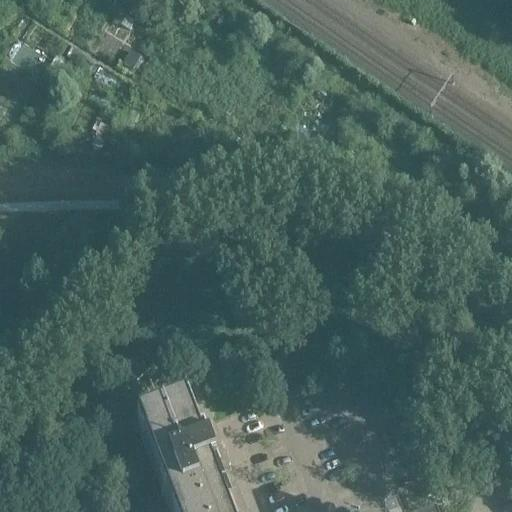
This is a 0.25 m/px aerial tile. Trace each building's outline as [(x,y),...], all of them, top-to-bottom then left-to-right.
[(86,0),(83,6),(94,12),(100,0),(86,0)] [(135,25),(126,19),(121,27),(130,33),(135,25)] [(71,47),(65,56),(71,61),(77,52),(71,47)] [(142,60),(130,52),(122,64),(134,72),(142,60)] [(73,64),(62,58),(57,67),(68,73),(73,64)] [(62,80),(52,75),(45,87),(55,93),(62,80)] [(143,112),(130,106),(120,127),(132,133),(143,112)] [(377,121),(366,115),(360,124),(371,130),(377,121)] [(110,130),(101,126),(93,148),(102,151),(110,130)] [(202,135),(182,126),(174,144),(189,151),(191,147),(195,149),(202,135)] [(235,141),(216,133),(210,147),(225,153),(227,149),(231,150),(235,141)] [(254,153),(240,145),(235,154),(249,162),(254,153)] [(454,170),(435,160),(422,184),(442,194),(454,170)] [(124,373),(136,385),(139,383),(148,392),(167,372),(159,363),(161,361),(149,349),(124,373)] [(164,494),(171,511),(223,511),(217,494),(212,482),(210,477),(225,471),(215,446),(213,440),(211,440),(199,445),(185,411),(161,420),(139,428),(160,483),(164,494)]
